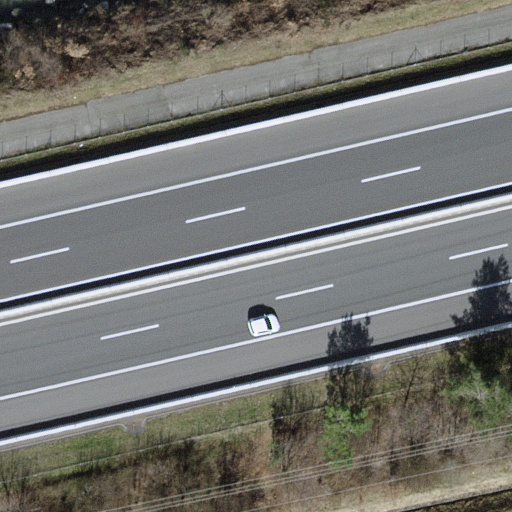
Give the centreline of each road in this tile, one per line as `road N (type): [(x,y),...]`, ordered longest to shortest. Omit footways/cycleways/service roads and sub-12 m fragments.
road 1 (motorway): [(511,144),(0,263)]
road 2 (motorway): [(0,361),(511,243)]
road 3 (unclassified): [(511,20),(0,138)]
